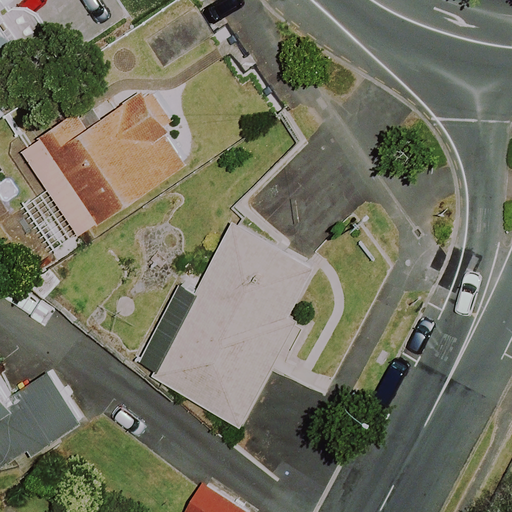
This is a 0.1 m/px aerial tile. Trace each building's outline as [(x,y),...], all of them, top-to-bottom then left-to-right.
[(17,26),(0,0),(0,119),(39,95),(1,36),(17,26)] [(198,157),(147,79),(29,157),(80,235),(198,157)] [(315,264),(239,224),(157,377),(242,422),(296,322),(287,317),(315,264)] [(0,471),(84,420),(52,368),(10,394),(0,377),(0,471)] [(250,511),(251,511),(199,482),(182,511),(250,511)]
